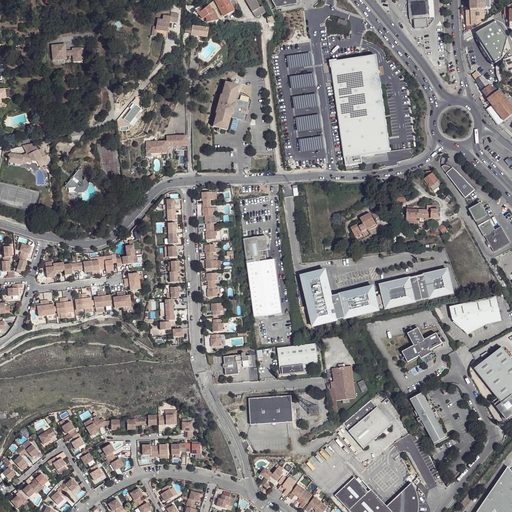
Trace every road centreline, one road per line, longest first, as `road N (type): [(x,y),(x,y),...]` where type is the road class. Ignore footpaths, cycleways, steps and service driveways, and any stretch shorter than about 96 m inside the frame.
road 1 (unclassified): [(0,222),(93,244),(168,183),(191,180)]
road 2 (residential): [(452,351),(493,437),(436,511)]
road 3 (residential): [(212,371),(209,390),(243,456),(252,496),(272,511)]
road 4 (unclassified): [(280,178),(396,172),(430,156)]
road 5 (primary): [(355,0),(416,74),(434,111)]
road 6 (primary): [(449,100),(369,0)]
road 7 (unclassified): [(280,178),(263,52)]
